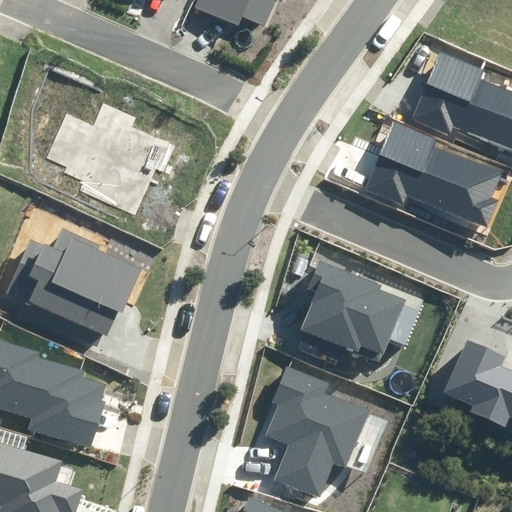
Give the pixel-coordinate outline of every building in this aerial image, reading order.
[(198,0),(195,7),(238,25),(242,16),(265,26),(275,0),(278,0),(283,2),(283,0),(198,0)] [(457,125),(511,148),(511,91),(482,79),(486,70),(437,49),(407,118),(451,137),(457,125)] [(408,196),(487,227),(498,199),(492,196),(501,172),(435,147),(438,140),(394,123),(368,192),(404,206),(408,196)] [(9,292),(107,335),(117,312),(123,314),(142,269),(97,250),(100,244),(63,228),(53,249),(32,240),(9,292)] [(300,330),(380,361),(389,339),(405,346),(420,310),(405,304),(407,300),(381,290),(383,285),(320,260),(308,290),(315,293),(300,330)] [(511,370),(502,366),(506,356),(467,340),(444,395),(472,406),(469,415),(511,432),(511,370)] [(29,429),(91,448),(105,402),(100,400),(105,385),(82,378),(84,371),(38,358),(39,353),(0,341),(0,407),(32,417),(29,429)] [(273,479),(318,497),(332,463),(346,468),(369,410),(326,393),(330,383),(287,366),(273,401),(280,404),(267,437),(287,445),(273,479)] [(0,511),(73,511),(81,490),(56,482),(62,462),(0,443),(0,511)] [(282,511),(249,497),(242,511),(282,511)]
